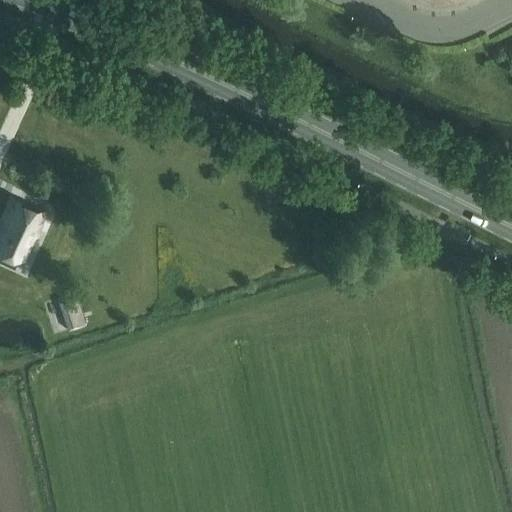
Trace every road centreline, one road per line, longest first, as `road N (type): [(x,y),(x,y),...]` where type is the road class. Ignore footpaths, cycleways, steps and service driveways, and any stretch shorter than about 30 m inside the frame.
road 1 (primary): [(511,227),(34,0)]
road 2 (unclassified): [(510,0),(435,27),(359,0)]
